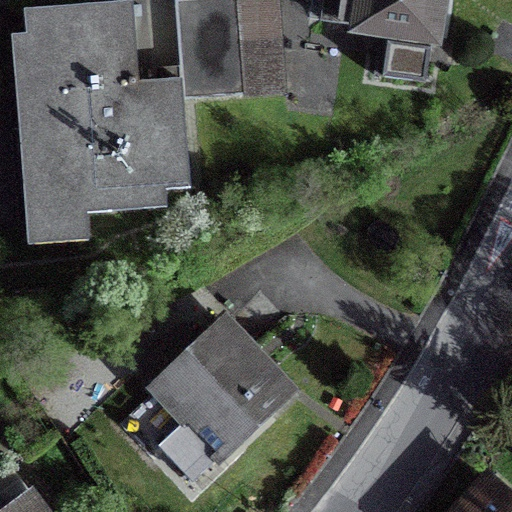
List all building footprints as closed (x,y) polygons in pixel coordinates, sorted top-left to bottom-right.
[(28,95),(14,96),(25,248),(29,247),(27,230),(84,226),(83,216),(108,214),(107,203),(133,201),(132,195),(187,191),(179,103),(209,100),(201,0),(172,3),(179,83),(135,87),(129,6),(22,15),(28,95)] [(238,46),(234,0),(201,0),(209,100),(280,95),(276,43),(238,46)] [(321,0),(318,23),(429,38),(434,0),(321,0)] [(221,328),(156,389),(218,455),(283,395),(221,328)] [(511,511),(511,506),(486,484),(460,511),(511,511)] [(39,511),(27,495),(4,511),(39,511)]
